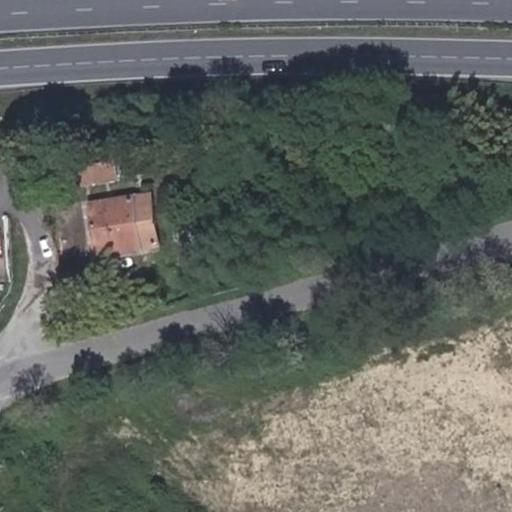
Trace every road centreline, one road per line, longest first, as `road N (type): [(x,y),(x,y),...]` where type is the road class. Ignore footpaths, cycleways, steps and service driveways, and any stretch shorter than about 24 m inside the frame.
road 1 (trunk): [(0,66),(404,52),(511,57)]
road 2 (trunk): [(511,3),(287,1),(0,14)]
road 3 (residential): [(26,374),(511,227)]
